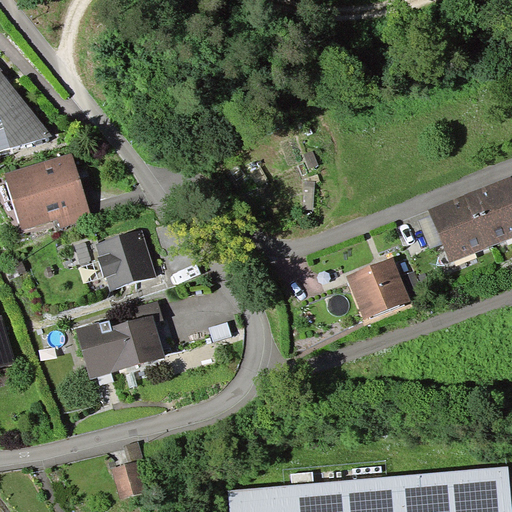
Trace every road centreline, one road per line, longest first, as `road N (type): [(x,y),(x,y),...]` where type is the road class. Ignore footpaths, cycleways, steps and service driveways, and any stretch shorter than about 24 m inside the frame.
road 1 (residential): [(246,386),(260,337),(238,285),(5,0)]
road 2 (residential): [(246,386),(511,297)]
road 3 (residential): [(0,460),(200,420),(246,386)]
